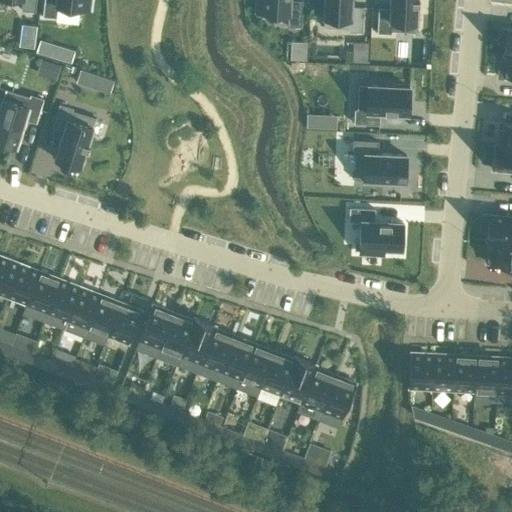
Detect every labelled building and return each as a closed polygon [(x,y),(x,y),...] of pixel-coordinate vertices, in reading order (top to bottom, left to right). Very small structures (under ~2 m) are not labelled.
[(22,0),(22,9),(35,11),(36,0),(22,0)] [(45,0),(44,14),(57,16),(59,5),(84,8),(84,0),(45,0)] [(256,0),(255,15),(288,17),(288,26),(300,27),(301,1),(289,0),(256,0)] [(324,0),(323,27),(349,29),(349,31),(361,32),(363,7),(351,6),(350,0),(324,0)] [(379,7),(377,32),(391,33),(391,30),(416,31),(417,0),(391,0),(391,7),(379,7)] [(501,29),(500,42),(505,43),(504,54),(506,54),(506,53),(511,53),(511,29),(511,30),(501,29)] [(40,39),(36,52),(51,56),(54,44),(40,39)] [(501,62),(499,76),(509,77),(511,77),(511,53),(506,53),(506,54),(505,63),(501,62)] [(55,63),(51,77),(57,79),(61,65),(55,63)] [(81,70),(77,81),(91,86),(95,74),(81,70)] [(355,109),(354,122),(379,124),(380,111),(408,113),(410,87),(358,84),(357,109),(355,109)] [(6,89),(0,107),(0,140),(16,146),(25,118),(36,122),(44,98),(30,94),(29,96),(6,89)] [(60,103),(52,127),(64,131),(55,158),(81,166),(96,117),(72,109),(73,107),(60,103)] [(498,145),(497,145),(511,146),(511,123),(500,122),(498,145)] [(354,139),(354,153),(364,153),(363,180),(408,181),(409,152),(379,151),(379,140),(365,139),(354,139)] [(495,144),(493,169),(511,170),(511,146),(497,145),(498,145),(495,144)] [(350,206),(349,221),(361,221),(359,253),(383,254),(383,247),(401,248),(403,222),(374,220),(375,208),(350,206)] [(484,214),(483,227),(487,228),(486,239),(489,239),(489,238),(511,240),(511,216),(493,215),(484,214)] [(489,239),(487,262),(511,264),(511,268),(511,277),(511,276),(511,240),(489,238),(489,239)] [(0,254),(0,293),(6,295),(19,262),(0,254)] [(19,262),(6,295),(26,303),(27,303),(39,270),(19,262)] [(27,303),(26,303),(23,312),(43,320),(60,278),(39,270),(27,303)] [(60,278),(43,320),(64,328),(80,286),(60,278)] [(80,286),(64,328),(84,336),(100,294),(80,286)] [(100,294),(84,336),(105,344),(108,335),(121,301),(100,294)] [(108,335),(128,343),(141,309),(121,301),(108,335)] [(173,311),(153,303),(135,348),(157,356),(161,347),(159,347),(173,311)] [(159,347),(161,347),(179,355),(193,319),(173,311),(159,347)] [(193,319),(179,355),(200,363),(214,327),(215,327),(216,325),(194,317),(193,319)] [(214,327),(200,363),(220,370),(234,335),(215,327),(214,327)] [(234,335),(220,370),(240,378),(254,343),(234,335)] [(0,340),(0,348),(8,352),(11,344),(0,340)] [(240,378),(237,387),(257,395),(261,386),(274,350),(254,343),(240,378)] [(11,344),(8,352),(28,360),(31,352),(11,344)] [(274,350),(261,386),(281,394),(295,358),(294,358),(274,350)] [(433,353),(411,351),(409,387),(431,388),(433,353)] [(31,352),(28,360),(49,367),(51,360),(31,352)] [(433,353),(431,388),(453,389),(455,354),(433,353)] [(455,354),(453,389),(474,390),(475,390),(477,355),(455,354)] [(475,390),(474,390),(473,400),(496,401),(498,356),(477,355),(475,390)] [(295,358),(281,394),(300,401),(301,402),(315,366),(316,364),(294,356),(294,358),(295,358)] [(511,356),(498,356),(496,401),(511,402),(511,356)] [(51,360),(49,367),(69,375),(72,368),(51,360)] [(301,402),(300,401),(296,410),(318,419),(335,374),(315,366),(301,402)] [(72,368),(69,375),(89,383),(92,376),(72,368)] [(335,374),(318,419),(339,426),(356,382),(335,374)] [(92,376),(89,383),(110,391),(112,384),(92,376)] [(141,395),(120,387),(117,394),(138,402),(141,395)] [(141,395),(138,402),(158,410),(161,403),(141,395)] [(161,403),(158,410),(178,418),(181,410),(161,403)] [(430,412),(410,405),(413,414),(427,419),(430,412)] [(181,410),(178,418),(199,426),(202,418),(181,410)] [(430,412),(427,419),(448,427),(451,419),(430,412)] [(202,418),(199,426),(219,434),(222,426),(202,418)] [(451,419),(448,427),(470,434),(473,427),(451,419)] [(222,426),(219,434),(239,441),(242,434),(222,426)] [(473,427),(470,434),(491,442),(494,435),(473,427)] [(242,434),(239,441),(260,449),(263,442),(242,434)] [(511,441),(494,435),(491,442),(511,449),(511,441)] [(263,442),(260,449),(280,457),(283,450),(263,442)] [(283,450),(280,457),(300,465),(303,457),(283,450)] [(303,457),(300,465),(321,473),(324,465),(303,457)]
